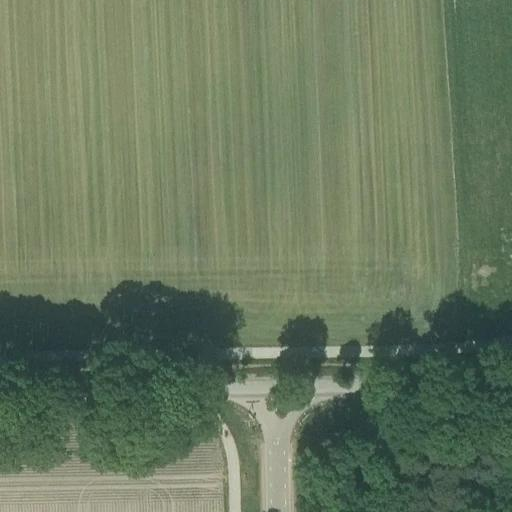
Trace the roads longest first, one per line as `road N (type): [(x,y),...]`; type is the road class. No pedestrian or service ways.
road 1 (tertiary): [(0,391),(279,387)]
road 2 (tertiary): [(279,387),(511,373)]
road 3 (tertiary): [(281,511),(279,387)]
